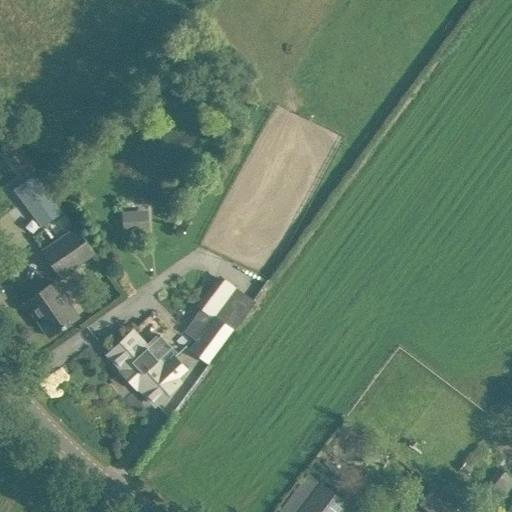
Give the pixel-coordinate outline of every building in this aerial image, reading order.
[(14,188),(42,226),(61,212),(33,174),(14,188)] [(134,210),(122,211),(123,234),(149,232),(148,213),(148,209),(134,210)] [(93,254),(75,227),(42,250),(60,276),(93,254)] [(53,281),(41,289),(25,301),(49,336),(77,317),(53,281)] [(191,347),(191,348),(209,361),(233,328),(215,315),(213,317),(196,340),(191,347)] [(121,370),(121,371),(136,387),(138,385),(155,404),(179,382),(175,378),(185,369),(173,356),(163,365),(132,331),(108,353),(122,368),(121,370)] [(511,478),(503,471),(486,493),(497,501),(498,502),(511,485),(511,478)] [(320,481),(295,511),(340,511),(348,503),(320,481)] [(452,511),(460,501),(444,490),(429,511),(430,511),(452,511)]
